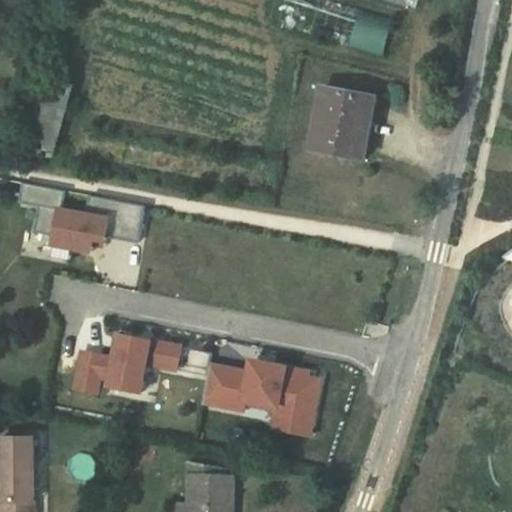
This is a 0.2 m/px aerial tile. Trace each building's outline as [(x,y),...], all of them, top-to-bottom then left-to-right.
[(301,0),(296,36),(390,50),(395,12),(310,0),(301,0)] [(324,88),(312,149),(365,159),(376,98),(324,88)] [(47,94),(35,146),(61,152),(73,100),(47,94)] [(143,244),(148,205),(96,198),(95,210),(66,207),(69,190),(29,185),(26,202),(45,204),(41,236),(60,239),(59,249),(101,255),(103,239),(143,244)] [(150,395),(162,339),(123,331),(118,355),(83,348),(75,388),(107,395),(109,386),(150,395)] [(185,371),(186,342),(162,341),(161,370),(185,371)] [(317,438),(329,372),(257,359),(255,368),(213,361),(205,407),(250,415),(252,406),(276,411),(273,430),(317,438)] [(0,485),(0,511),(34,511),(34,437),(2,438),(3,485),(0,485)] [(175,504),(175,511),(234,511),(235,476),(224,476),(224,469),(192,463),(190,504),(175,504)]
